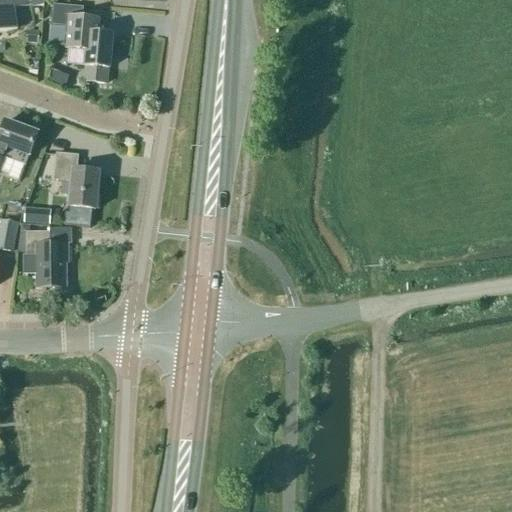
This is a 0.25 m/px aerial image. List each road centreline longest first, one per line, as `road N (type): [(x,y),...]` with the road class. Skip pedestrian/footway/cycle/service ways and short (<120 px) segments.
road 1 (primary): [(223,20),(214,36),(184,330)]
road 2 (primary): [(210,323),(231,38),(223,20)]
road 3 (unclassified): [(210,323),(313,318),(511,286)]
road 4 (track): [(372,511),(379,307)]
road 5 (primary): [(188,511),(210,323)]
road 6 (primary): [(184,330),(164,511)]
road 7 (unclassified): [(131,334),(119,511)]
road 8 (residential): [(163,130),(101,118),(0,82)]
road 9 (unclassified): [(163,130),(184,0)]
road 10 (unclassified): [(131,334),(0,341)]
